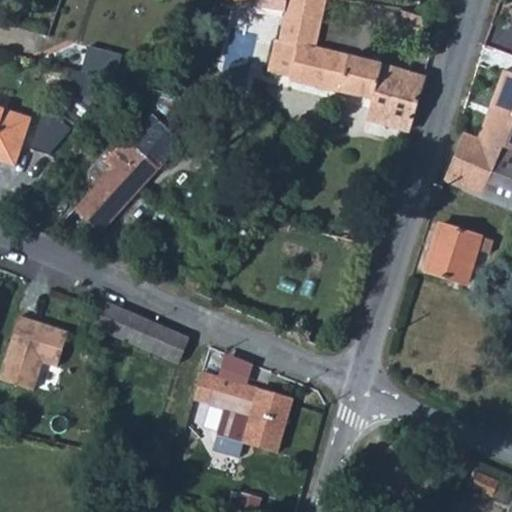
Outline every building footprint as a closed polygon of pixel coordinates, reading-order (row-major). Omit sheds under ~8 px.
[(277,0),(253,0),(253,4),(276,8),(277,0)] [(277,0),(276,8),(285,10),(279,41),(275,40),(267,70),(303,80),(373,100),(368,118),(414,130),(428,76),(414,72),(400,69),(316,47),(326,0),(277,0)] [(429,33),(432,20),(406,15),(403,28),(429,33)] [(480,135),(479,136),(505,146),(511,148),(511,70),(505,68),(498,86),(491,105),(498,107),(487,138),(480,135)] [(0,157),(16,163),(32,115),(5,106),(0,104),(0,157)] [(491,105),(480,135),(487,138),(498,107),(491,105)] [(114,167),(69,217),(79,226),(87,218),(104,234),(135,199),(184,143),(150,111),(105,159),(110,163),(114,167)] [(58,158),(72,125),(50,116),(36,149),(58,158)] [(465,130),(445,179),(483,196),(505,146),(479,136),(465,130)] [(511,149),(505,146),(483,196),(511,208),(511,149)] [(434,246),(427,271),(467,283),(478,246),(491,250),(495,237),(482,233),(442,222),(434,246)] [(197,269),(184,284),(196,288),(209,273),(197,269)] [(144,349),(156,322),(140,315),(123,309),(112,336),(144,349)] [(10,348),(1,377),(36,388),(45,360),(59,364),(70,330),(46,322),(21,315),(10,348)] [(178,363),(189,336),(156,322),(144,349),(178,363)] [(202,371),(193,400),(217,409),(241,417),(249,420),(242,443),(277,453),(293,400),(248,385),(202,371)]
